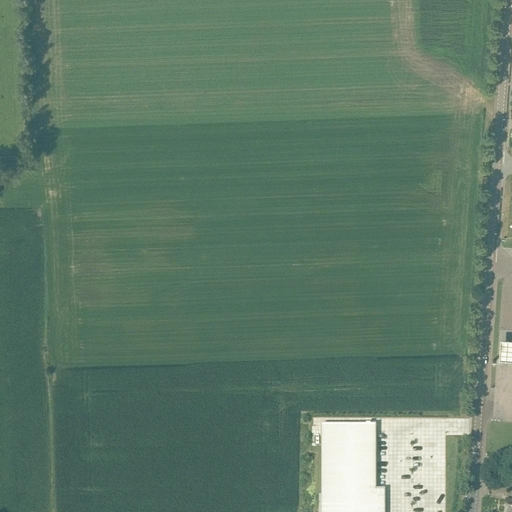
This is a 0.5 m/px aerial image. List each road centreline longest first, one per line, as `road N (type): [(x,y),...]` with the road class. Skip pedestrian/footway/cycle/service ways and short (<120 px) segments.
road 1 (tertiary): [(472,511),(496,164)]
road 2 (tertiary): [(496,164),(508,0)]
